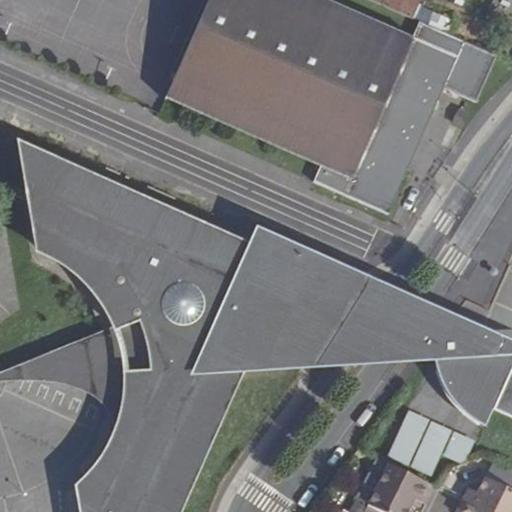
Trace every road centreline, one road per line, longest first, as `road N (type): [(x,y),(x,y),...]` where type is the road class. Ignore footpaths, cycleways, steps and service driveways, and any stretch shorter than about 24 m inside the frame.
road 1 (residential): [(511,124),(250,488),(241,511)]
road 2 (residential): [(274,511),(511,168)]
